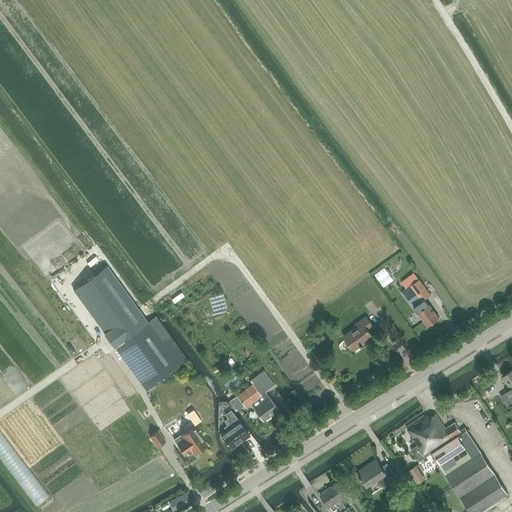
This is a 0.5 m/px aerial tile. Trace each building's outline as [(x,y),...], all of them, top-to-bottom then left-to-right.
[(386,269),(375,276),(382,286),(392,279),(386,269)] [(429,284),(425,287),(419,279),(401,292),(413,308),(417,305),(421,309),(417,312),(428,326),(439,318),(425,299),(430,295),(431,297),(436,293),(429,284)] [(367,329),(372,325),(366,317),(355,325),(357,327),(343,336),(353,351),(367,341),(364,337),(370,333),(367,329)] [(172,337),(171,337),(163,343),(148,322),(115,346),(146,389),(187,360),(172,337)] [(511,369),(502,377),(511,389),(506,392),(511,400),(511,369)] [(275,385),(264,370),(250,380),(252,384),(231,400),(238,410),(244,406),(245,407),(250,403),(263,421),(278,410),(265,392),(275,385)] [(231,410),(225,414),(228,418),(225,421),(228,425),(224,427),(226,430),(221,434),(231,448),(239,443),(238,442),(243,438),(244,439),(249,436),(231,410)] [(421,461),(432,454),(430,450),(460,431),(455,423),(446,429),(436,414),(428,419),(427,417),(407,429),(417,446),(411,450),(420,464),(422,463),(421,461)] [(207,445),(193,426),(181,435),(184,439),(177,444),(184,454),(191,449),(195,454),(200,450),(202,451),(206,448),(205,446),(207,445)] [(22,465),(0,428),(0,459),(11,478),(19,473),(17,469),(22,465)] [(430,450),(432,454),(470,511),(482,511),(509,495),(465,428),(460,431),(430,450)] [(158,431),(150,436),(158,447),(165,442),(158,431)] [(382,488),(397,478),(387,464),(382,467),(378,462),(366,470),(365,468),(358,473),(367,487),(377,480),(382,488)] [(346,508),(341,501),(350,495),(341,481),(319,496),(328,509),(336,504),(341,511),(346,508)] [(191,502),(187,493),(174,499),(170,501),(174,510),(189,504),(191,502)]
